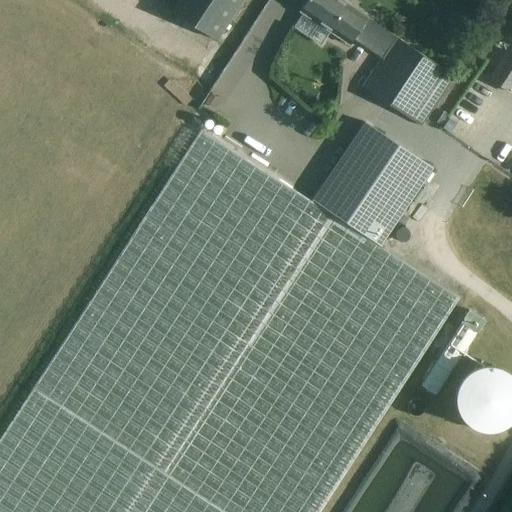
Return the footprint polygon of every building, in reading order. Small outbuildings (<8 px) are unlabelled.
[(151,0),(217,42),(244,0),(151,0)] [(454,77),(339,0),(308,0),(301,12),(350,46),(355,39),(383,57),(362,88),(421,127),(454,77)] [(81,28),(67,40),(81,40),(86,46),(77,62),(65,48),(64,128),(54,128),(54,121),(48,131),(63,139),(63,164),(67,161),(91,161),(82,175),(103,188),(103,170),(116,185),(161,147),(189,98),(189,92),(176,84),(136,84),(136,91),(116,91),(116,61),(98,51),(109,51),(104,45),(106,43),(81,28)] [(511,36),(511,37),(511,36),(511,54),(509,53),(491,80),(510,94),(511,91),(511,36)] [(9,57),(0,68),(0,100),(25,121),(41,101),(48,106),(53,99),(44,92),(57,76),(38,60),(37,61),(29,54),(20,65),(9,57)] [(27,137),(34,138),(37,126),(0,120),(0,129),(8,131),(6,146),(25,149),(27,137)] [(199,131),(0,438),(0,511),(318,511),(458,298),(458,297),(383,248),(381,247),(433,168),(432,168),(420,160),(365,123),(364,124),(355,138),(311,202),(241,158),(202,131),(201,132),(199,131)] [(295,180),(302,170),(259,137),(251,147),(295,180)] [(482,375),(476,377),(471,381),(467,385),(463,390),(461,396),(460,402),(460,408),(461,415),(463,420),(466,426),(471,430),(476,434),(481,436),(487,438),(493,438),(500,437),(506,435),(511,432),(511,431),(511,379),(506,376),(500,374),(494,373),(488,373),(482,375)]
